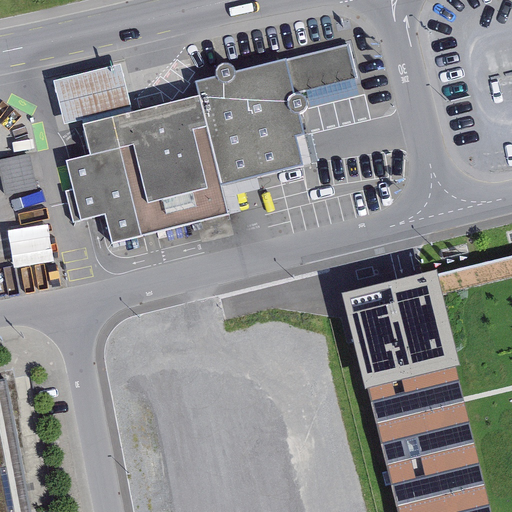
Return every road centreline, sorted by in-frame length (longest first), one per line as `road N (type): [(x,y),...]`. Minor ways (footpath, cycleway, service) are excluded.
road 1 (residential): [(445,212),(68,304)]
road 2 (secondary): [(0,53),(234,0)]
road 3 (residential): [(389,0),(445,212)]
road 4 (unclassified): [(108,511),(68,304)]
